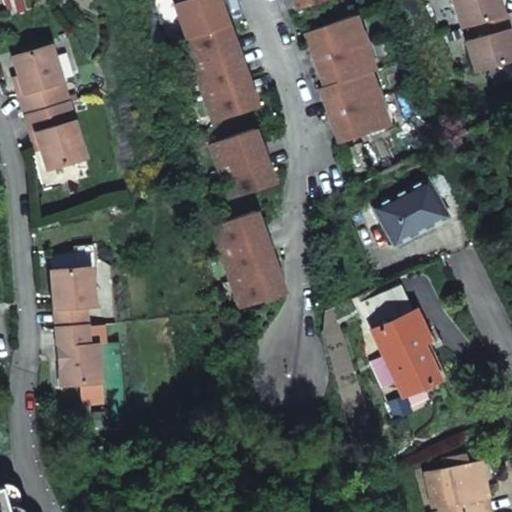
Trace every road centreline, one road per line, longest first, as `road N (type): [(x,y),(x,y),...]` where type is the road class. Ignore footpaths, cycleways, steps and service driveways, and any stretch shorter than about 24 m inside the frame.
road 1 (unclassified): [(53,511),(16,426),(33,361),(16,185),(0,132)]
road 2 (residential): [(259,0),(305,174),(289,371)]
